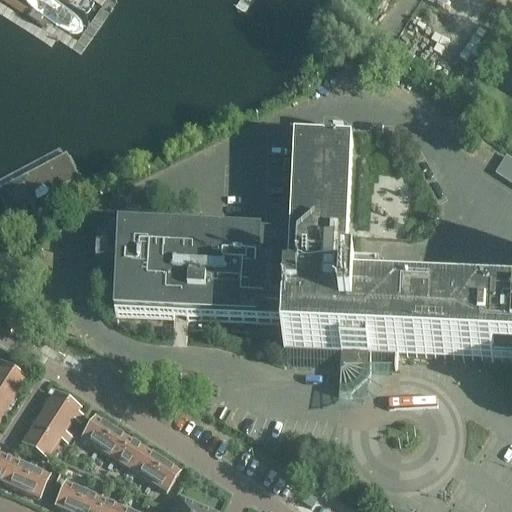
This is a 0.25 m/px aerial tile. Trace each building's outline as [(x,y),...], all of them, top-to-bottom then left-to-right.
[(13,0),(83,45),(109,6),(99,0),(13,0)] [(511,308),(382,303),(383,279),(358,278),(358,281),(347,280),(354,148),(296,145),(292,241),(120,233),(121,229),(111,229),(105,240),(104,262),(119,263),(116,320),(286,328),(285,354),(287,354),(398,360),(511,365),(511,308)] [(0,192),(0,194),(12,219),(83,182),(69,156),(0,192)] [(511,184),(511,160),(507,158),(497,175),(511,184)] [(409,286),(410,277),(386,275),(385,285),(409,286)] [(370,383),(371,372),(395,373),(397,373),(398,360),(287,354),(286,368),(341,371),(340,400),(352,400),(355,397),(356,398),(357,398),(359,399),(360,399),(362,399),(363,399),(364,398),(366,397),(366,396),(367,395),(368,394),(368,392),(368,390),(368,389),(367,388),(366,387),(370,383)] [(0,412),(4,415),(25,382),(0,365),(0,412)] [(78,416),(80,412),(54,396),(45,410),(55,416),(51,423),(67,433),(73,422),(80,427),(84,420),(78,416)] [(71,440),(65,436),(67,433),(51,423),(55,416),(45,410),(22,446),(47,463),(60,443),(67,447),(71,440)] [(99,453),(111,433),(94,422),(82,442),(99,453)] [(115,463),(128,443),(111,433),(99,453),(115,463)] [(132,474),(145,454),(128,443),(115,463),(132,474)] [(149,485),(162,465),(145,454),(132,474),(149,485)] [(30,472),(12,464),(0,458),(0,484),(21,494),(30,472)] [(166,496),(179,476),(162,465),(149,485),(166,496)] [(39,502),(49,480),(30,472),(21,494),(39,502)] [(60,511),(76,511),(83,496),(65,488),(55,510),(60,511)] [(97,511),(102,504),(83,496),(76,511),(97,511)] [(201,511),(179,502),(174,511),(201,511)]
